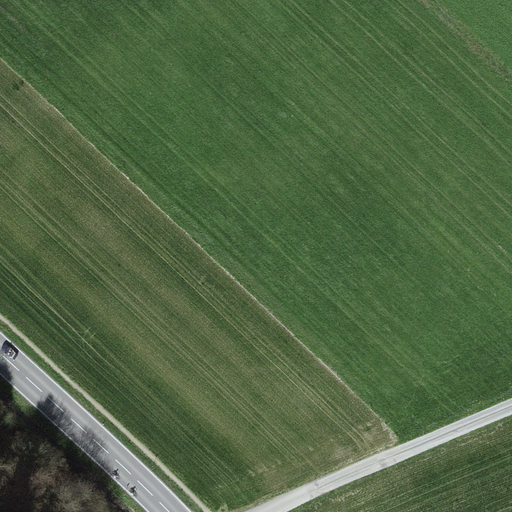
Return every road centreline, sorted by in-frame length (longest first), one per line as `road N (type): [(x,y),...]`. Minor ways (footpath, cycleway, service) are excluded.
road 1 (unclassified): [(271,511),(511,405)]
road 2 (secondary): [(0,355),(168,511)]
